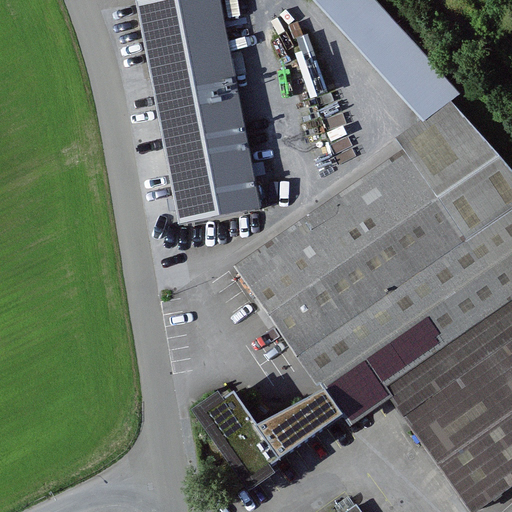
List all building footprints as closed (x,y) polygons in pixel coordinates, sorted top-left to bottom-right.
[(222,0),(172,0),(137,7),(180,228),(264,211),(222,0)] [(416,117),(452,84),(374,0),(310,0),(416,117)] [(405,153),(239,271),(352,428),(393,398),(511,312),(511,179),(453,104),(398,142),(405,153)] [(511,312),(393,398),(471,511),(480,511),(511,489),(511,312)] [(205,416),(262,498),(290,479),(283,468),(294,461),(249,396),(238,404),(233,397),(205,416)]
